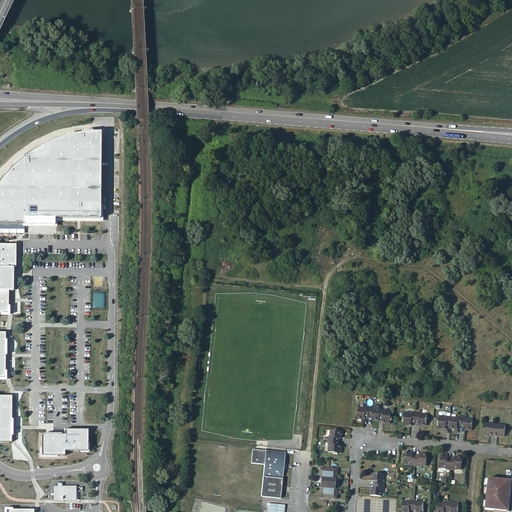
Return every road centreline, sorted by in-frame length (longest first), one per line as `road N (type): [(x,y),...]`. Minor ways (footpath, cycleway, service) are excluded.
road 1 (track): [(511,342),(444,279),(408,260),(350,253),(332,262),(306,455)]
road 2 (primary): [(511,134),(149,106)]
road 3 (residential): [(348,511),(356,444),(369,438),(511,453)]
road 4 (unclassified): [(99,459),(110,404),(107,244)]
road 5 (primary): [(0,146),(57,113),(149,106)]
road 6 (track): [(221,112),(224,101),(239,99),(342,103)]
